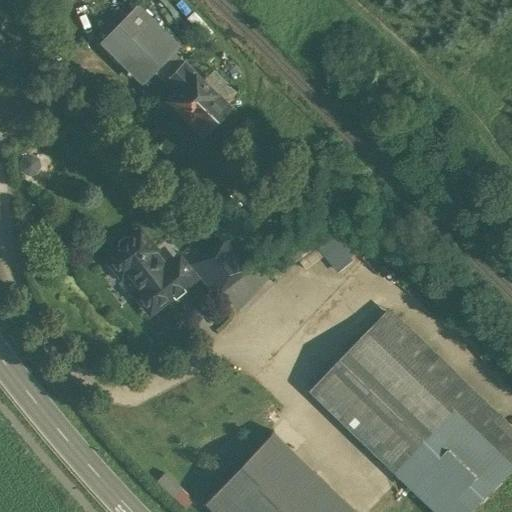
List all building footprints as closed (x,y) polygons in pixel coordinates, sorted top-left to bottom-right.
[(137,7),(127,17),(168,58),(179,46),(137,7)] [(168,58),(127,17),(108,36),(148,75),(152,70),(154,72),(168,58)] [(148,75),(108,36),(98,46),(140,87),(154,72),(152,70),(148,75)] [(228,108),(183,65),(165,84),(175,93),(166,102),(200,136),(228,108)] [(15,175),(40,189),(56,162),(39,152),(37,155),(27,149),(14,170),(17,172),(15,175)] [(153,251),(139,232),(131,238),(131,237),(124,237),(117,242),(116,249),(117,250),(109,256),(108,262),(118,274),(125,274),(138,291),(134,294),(149,313),(193,279),(192,278),(199,273),(193,265),(186,270),(178,260),(165,270),(151,253),(153,251)] [(225,240),(193,265),(199,273),(215,294),(248,268),(225,240)] [(511,428),(389,311),(370,331),(511,467),(511,428)] [(473,511),(511,471),(511,467),(370,331),(312,392),(437,511),(473,511)] [(356,511),(273,432),(204,504),(211,511),(356,511)] [(182,506),(192,496),(163,469),(154,479),(182,506)]
